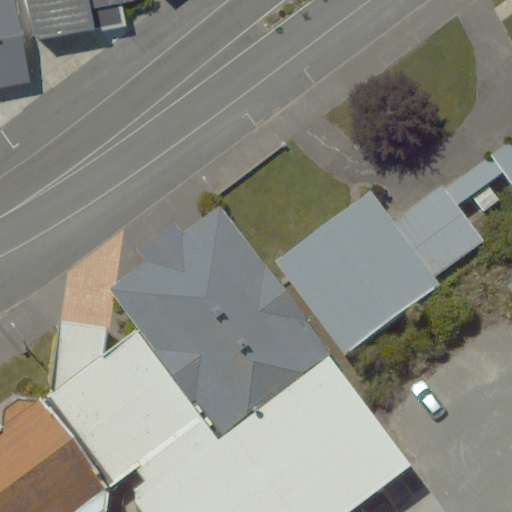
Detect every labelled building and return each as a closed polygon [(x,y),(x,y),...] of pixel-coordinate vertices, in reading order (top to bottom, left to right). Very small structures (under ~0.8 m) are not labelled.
[(0,0),(0,42),(48,35),(93,0),(0,0)] [(511,144),(506,137),(486,155),(509,187),(511,184),(511,144)] [(394,222),(370,189),(272,261),(346,362),(446,289),(435,275),(511,220),(494,198),(509,187),(486,155),(394,222)] [(104,236),(208,377),(287,319),(184,178),(104,236)] [(273,511),(366,444),(282,329),(206,385),(131,282),(19,364),(128,511),(273,511)] [(0,504),(67,456),(6,373),(0,377),(0,504)] [(511,511),(511,487),(478,511),(511,511)]
